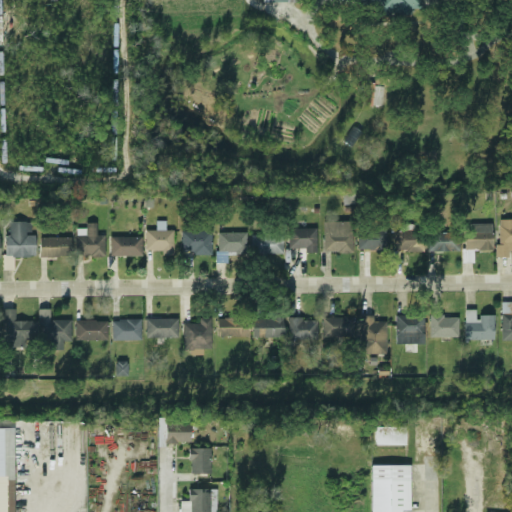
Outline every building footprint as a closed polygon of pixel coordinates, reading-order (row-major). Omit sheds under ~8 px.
[(353,0),(424,0),(425,7),(412,7),(413,13),(400,14),(400,12),(390,12),(390,15),(383,15),(383,9),(378,9),(378,3),(354,4),(353,0)] [(511,250),(511,219),(498,219),(497,257),(508,257),(509,250),(511,250)] [(145,230),(145,250),(161,250),(161,255),(173,255),(173,230),(166,230),(166,220),(156,220),(156,230),(145,230)] [(35,233),(31,233),(31,222),(10,221),(9,236),(5,236),(5,255),(35,256),(35,233)] [(352,221),(323,222),(324,253),(353,252),(352,221)] [(105,255),(105,235),(97,235),(97,223),(86,223),(86,228),(76,228),(77,256),(105,255)] [(464,250),(493,249),(492,223),(463,224),(464,250)] [(316,228),(288,229),(288,249),(305,248),(305,253),(317,253),(316,228)] [(211,255),(212,231),(181,230),(181,251),(192,251),(192,255),(211,255)] [(386,250),(387,230),(358,230),(358,249),(386,250)] [(423,252),(424,231),(396,230),(396,251),(423,252)] [(428,251),(459,250),(459,231),(428,232),(428,251)] [(247,232),(218,232),(218,252),(246,252),(247,232)] [(283,235),(252,234),(251,253),(283,254),(283,235)] [(142,236),(110,236),(110,256),(142,255),(142,236)] [(71,237),(40,237),(40,257),(71,256),(71,237)] [(511,302),(501,302),(501,341),(511,340),(511,302)] [(37,321),(15,321),(15,308),(5,308),(4,347),(26,347),(26,339),(36,339),(37,321)] [(71,320),(50,319),(50,309),(40,308),(39,342),(52,342),(52,350),(63,350),(63,340),(71,341),(71,320)] [(493,314),(477,315),(477,309),(464,310),(465,339),(493,339),(493,314)] [(387,353),(386,321),(373,321),(373,315),(359,316),(360,354),(387,353)] [(424,343),(423,315),(395,316),(396,344),(424,343)] [(458,315),(429,316),(430,337),(458,336),(458,315)] [(183,323),(184,352),(202,352),(202,348),(211,348),(211,317),(199,317),(199,323),(183,323)] [(218,317),(217,336),(247,337),(247,318),(218,317)] [(283,317),(252,318),(252,338),(283,337),(283,317)] [(322,317),(323,337),(354,337),(354,317),(322,317)] [(146,337),(178,337),(178,318),(146,318),(146,337)] [(317,319),(289,318),(288,339),(317,339),(317,319)] [(141,339),(141,319),(112,319),(112,340),(141,339)] [(107,320),(75,320),(75,340),(107,340),(107,320)] [(128,376),(128,361),(115,361),(115,376),(128,376)] [(190,443),(190,422),(164,422),(164,443),(190,443)] [(373,447),(404,447),(404,427),(373,427),(373,447)] [(13,511),(13,428),(0,428),(0,511),(13,511)] [(209,473),(209,449),(188,449),(188,473),(209,473)] [(424,511),(424,510),(409,510),(409,465),(370,465),(370,511),(424,511)] [(214,511),(214,489),(187,489),(187,511),(214,511)]
